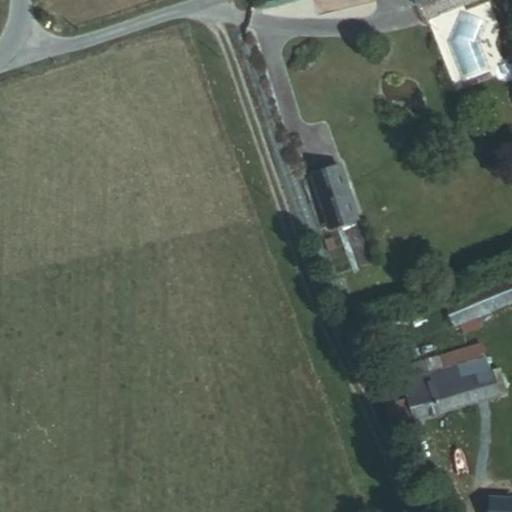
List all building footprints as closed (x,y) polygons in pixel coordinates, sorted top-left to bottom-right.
[(503,44),(490,49),(486,57),(488,64),(497,68),(510,63),(506,54),(503,44)] [(332,217),(362,205),(341,150),(311,161),(332,217)] [(452,318),(511,291),(511,260),(502,265),(505,273),(444,300),(452,318)] [(428,366),(470,352),(511,337),(511,312),(420,344),(428,366)] [(482,388),(511,377),(511,337),(470,352),(482,388)] [(431,406),(482,388),(470,352),(428,366),(419,369),(431,406)] [(397,417),(431,406),(419,369),(384,381),(397,417)] [(488,511),(511,511),(511,488),(489,488),(488,511)]
